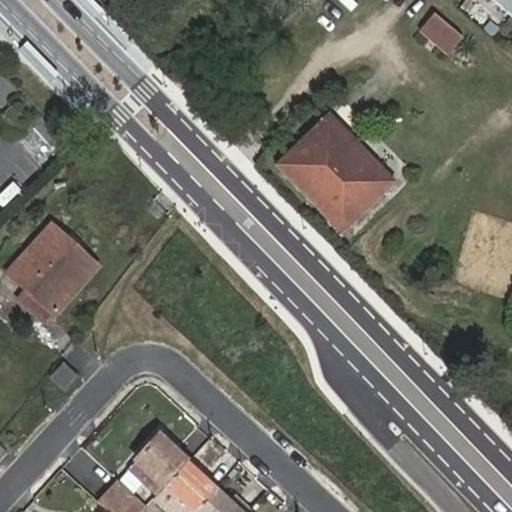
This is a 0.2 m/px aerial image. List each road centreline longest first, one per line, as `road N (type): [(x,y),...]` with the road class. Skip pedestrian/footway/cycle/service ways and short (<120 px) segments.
road 1 (secondary): [(511,488),(353,339),(142,100),(34,0)]
road 2 (residential): [(0,507),(159,349),(329,511)]
